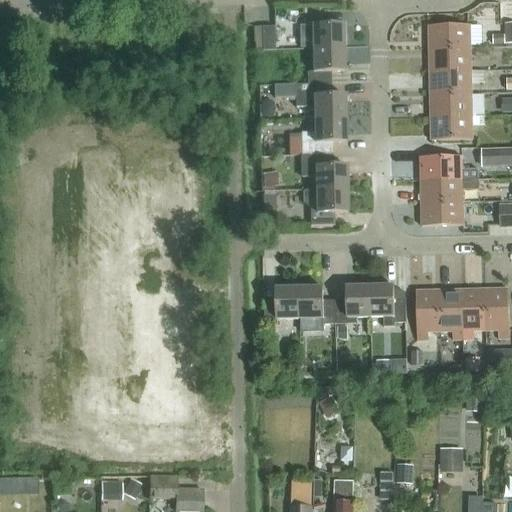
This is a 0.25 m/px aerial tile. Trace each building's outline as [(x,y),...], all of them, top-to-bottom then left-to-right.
[(319,11),(311,11),(311,23),(319,23),(319,11)] [(506,37),(493,38),(493,46),(511,45),(511,25),(506,25),(506,37)] [(312,37),(312,51),(344,50),(343,27),(301,28),(301,38),(312,37)] [(430,51),(471,50),(471,27),(429,28),(430,51)] [(275,52),(274,28),(253,29),(254,44),(256,44),(256,52),(262,51),(262,53),(275,52)] [(344,50),(312,51),(313,74),(307,74),(307,86),(331,86),(331,74),(344,74),(344,50)] [(471,50),(430,51),(430,74),(472,73),(471,50)] [(472,73),(430,74),(431,97),(472,96),(472,73)] [(331,98),(331,86),(307,86),(296,87),(296,100),(296,108),(314,108),(314,122),(345,121),(345,97),(331,98)] [(296,100),(296,87),(274,87),(275,101),(296,100)] [(472,96),(431,97),(431,120),(473,119),(472,96)] [(473,119),(431,120),(432,143),(473,142),(473,119)] [(309,157),(333,156),(333,144),(346,144),(345,121),(314,122),(314,134),(301,135),(302,157),(309,157)] [(511,149),(500,150),(501,168),(511,167),(511,149)] [(32,165),(6,165),(8,350),(42,350),(41,325),(59,325),(58,282),(80,282),(81,344),(88,344),(88,373),(123,372),(121,207),(164,206),(165,228),(198,228),(197,165),(164,165),(164,182),(118,182),(117,151),(84,151),(85,258),(54,258),(53,174),(32,174),(32,165)] [(333,156),(309,157),(309,169),(315,169),(316,192),(347,192),(346,168),(333,168),(333,156)] [(421,183),(479,181),(479,170),(463,170),(462,158),(421,159),(421,183)] [(277,174),(262,176),(264,190),(279,188),(277,174)] [(421,183),(422,206),(463,205),(463,191),(479,191),(479,181),(421,183)] [(347,215),(347,192),(316,192),(303,193),(304,204),(310,209),(310,228),(334,227),(334,215),(347,215)] [(464,228),(463,205),(422,206),(422,229),(464,228)] [(511,206),(500,207),(500,227),(511,226),(511,206)] [(263,212),(263,224),(276,224),(276,212),(263,212)] [(371,319),(370,288),(347,289),(347,302),(335,302),(336,326),(349,326),(348,320),(371,319)] [(394,325),(407,325),(407,301),(395,301),(394,288),(370,288),(371,319),(384,319),(384,328),(394,328),(394,325)] [(300,290),(300,321),(324,320),(324,326),(336,326),(335,302),(324,302),(324,289),(300,290)] [(300,321),(300,290),(276,290),(277,303),(264,304),(265,328),(278,328),(277,321),(300,321)] [(486,292),(487,333),(499,333),(499,341),(510,340),(509,291),(486,292)] [(453,342),(464,341),(463,292),(440,293),(441,334),(453,334),(453,342)] [(475,333),(487,333),(486,292),(463,292),(464,341),(475,341),(475,333)] [(429,334),(441,334),(440,293),(417,293),(418,342),(429,342),(429,334)] [(347,329),(338,329),(338,341),(347,341),(347,329)] [(412,354),(412,367),(423,367),(423,354),(412,354)] [(466,360),(466,374),(480,374),(480,360),(466,360)] [(389,363),(377,362),(377,375),(389,375),(389,363)] [(464,376),(464,368),(451,369),(451,376),(451,378),(465,378),(464,376)] [(482,399),(467,398),(467,415),(482,415),(482,399)] [(332,399),(320,405),(327,420),(339,413),(332,399)] [(461,447),(459,409),(444,410),(446,442),(455,442),(455,448),(461,447)] [(441,451),(441,474),(463,474),(463,451),(441,451)] [(414,468),(398,467),(397,486),(413,486),(414,468)] [(394,475),(381,474),(381,487),(394,487),(394,475)] [(0,478),(0,497),(16,497),(16,478),(0,478)] [(175,503),(178,491),(178,479),(150,478),(149,502),(175,503)] [(131,481),(123,496),(135,501),(142,486),(131,481)] [(335,495),(352,496),(353,482),(336,482),(335,495)] [(102,485),(102,502),(122,502),(122,485),(102,485)] [(175,511),(203,511),(204,491),(178,491),(175,503),(175,511)]
